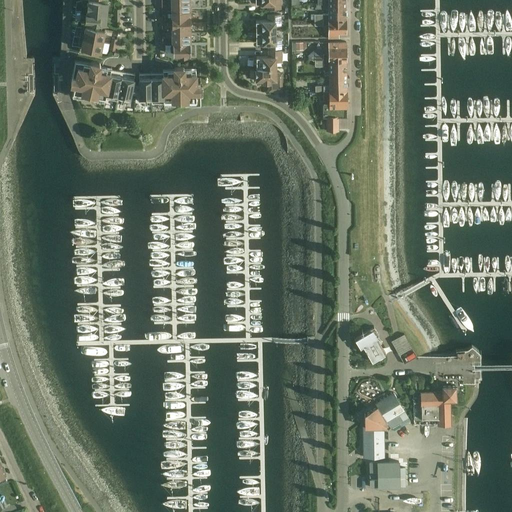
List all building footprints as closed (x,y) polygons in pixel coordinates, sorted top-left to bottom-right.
[(171,0),(172,11),(189,10),(189,0),(171,0)] [(87,12),(106,13),(107,3),(88,1),(87,12)] [(314,19),(322,19),(328,19),(346,19),(345,1),(337,1),(337,6),(328,6),(328,8),(328,14),(322,14),(314,14),(314,19)] [(172,21),(190,21),(189,10),(172,11),(172,21)] [(105,24),(106,13),(87,12),(87,13),(86,13),(85,20),(86,20),(86,22),(105,24)] [(256,31),(275,31),(274,25),(281,25),(280,14),(268,14),(268,20),(255,20),(256,31)] [(346,19),(328,19),(329,37),(338,37),(338,32),(346,32),(346,19)] [(172,32),(190,32),(190,21),(172,21),(172,32)] [(83,38),(102,42),(104,31),(86,27),(83,38)] [(275,31),(256,31),(256,42),(268,42),(268,47),(281,47),(281,37),(275,37),(275,31)] [(173,43),(190,43),(190,32),(172,32),(173,43)] [(100,52),(102,42),(83,38),(81,49),(100,52)] [(346,59),(346,46),(346,42),(329,42),(329,60),(346,59)] [(190,43),(173,43),(173,54),(180,54),(180,56),(187,56),(187,54),(190,54),(190,43)] [(256,67),(275,67),(275,61),(281,61),(281,50),(268,50),(268,56),(256,56),(256,67)] [(338,73),(346,73),(346,59),(329,60),(329,72),(325,72),(323,74),(323,76),(329,76),(329,77),(338,77),(338,73)] [(104,102),(111,67),(100,65),(100,64),(99,62),(92,61),(90,62),(90,63),(75,60),(70,82),(74,83),(72,95),(84,98),(85,92),(94,94),(93,100),(104,102)] [(163,69),(163,104),(175,104),(175,98),(184,98),(185,104),(200,104),(200,83),(196,83),(196,68),(184,68),(184,67),(183,66),(175,66),(174,68),(163,69)] [(117,98),(123,70),(111,68),(111,67),(104,102),(106,96),(117,98)] [(275,67),(256,67),(256,71),(254,73),(254,80),(263,80),(263,81),(269,81),(269,87),(275,87),(275,90),(282,90),(281,73),(275,73),(275,67)] [(163,104),(163,69),(163,72),(151,72),(151,101),(163,101),(163,104)] [(123,70),(117,98),(129,101),(135,73),(123,70)] [(139,101),(151,101),(151,72),(139,72),(139,101)] [(315,91),(323,91),(329,91),(347,91),(346,73),(338,73),(338,77),(329,77),(329,85),(323,85),(315,86),(315,91)] [(329,91),(329,103),(323,103),(323,116),(326,116),(327,130),(338,130),(338,116),(347,116),(347,91),(329,91)] [(401,328),(408,342),(419,337),(413,323),(401,328)] [(364,348),(372,361),(386,353),(376,336),(379,335),(374,326),(354,338),(361,350),(364,348)] [(421,392),(413,392),(413,423),(450,423),(449,398),(455,398),(455,385),(443,386),(443,392),(436,392),(421,392)] [(365,426),(363,426),(363,456),(384,456),(383,426),(385,426),(385,423),(387,422),(391,427),(399,422),(408,417),(404,410),(398,399),(393,392),(376,403),(377,405),(365,412),(365,426)] [(399,461),(370,462),(370,487),(405,486),(405,467),(399,467),(399,461)]
